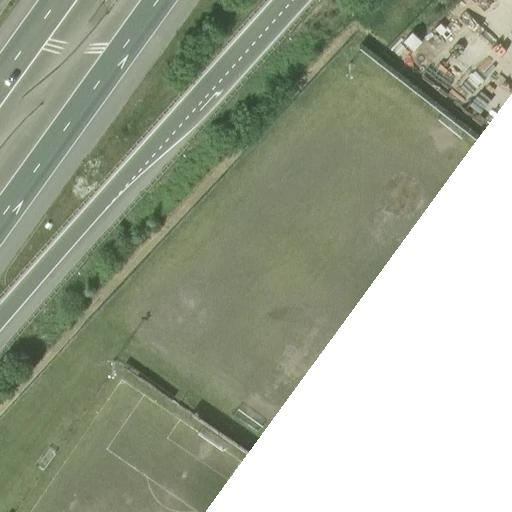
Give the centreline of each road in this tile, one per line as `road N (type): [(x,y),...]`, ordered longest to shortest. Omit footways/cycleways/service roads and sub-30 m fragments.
road 1 (motorway): [(0,322),(289,0)]
road 2 (motorway): [(0,222),(160,0)]
